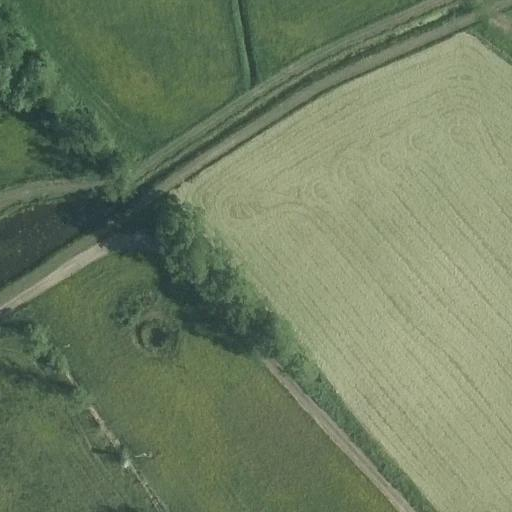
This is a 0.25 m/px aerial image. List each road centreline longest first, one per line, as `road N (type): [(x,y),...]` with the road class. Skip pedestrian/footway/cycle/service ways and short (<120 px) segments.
road 1 (track): [(0,313),(110,246),(162,250),(409,511)]
road 2 (track): [(460,0),(301,70),(131,182),(48,193),(0,210)]
road 3 (track): [(511,0),(267,115),(161,196),(118,244)]
